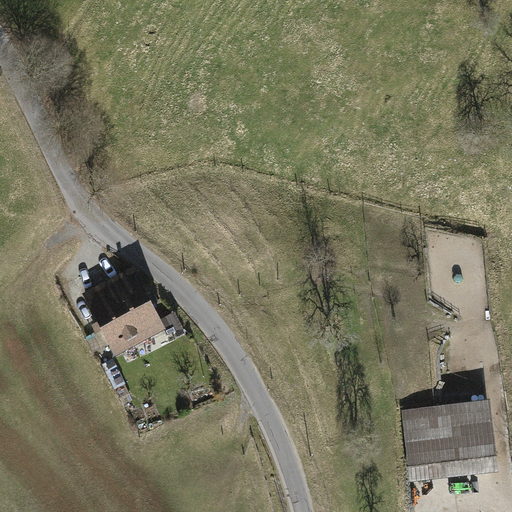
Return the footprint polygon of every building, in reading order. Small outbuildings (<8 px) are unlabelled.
[(481,239),(456,238),(456,254),(481,255),(481,239)] [(108,343),(115,356),(166,330),(160,318),(153,303),(158,300),(153,291),(148,293),(134,266),(108,280),(83,292),(101,329),(108,343)] [(174,311),(160,318),(166,330),(169,334),(183,327),(174,311)] [(93,351),(108,343),(101,329),(85,337),(93,351)] [(402,410),(411,482),(500,471),(491,399),(402,410)]
